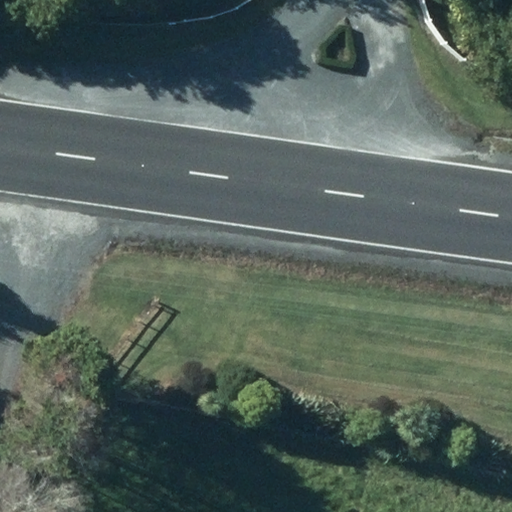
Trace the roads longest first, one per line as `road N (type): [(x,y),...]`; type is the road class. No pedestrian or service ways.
road 1 (secondary): [(511,218),(0,145)]
road 2 (unknown): [(225,177),(272,0)]
road 3 (unknown): [(38,151),(0,297)]
